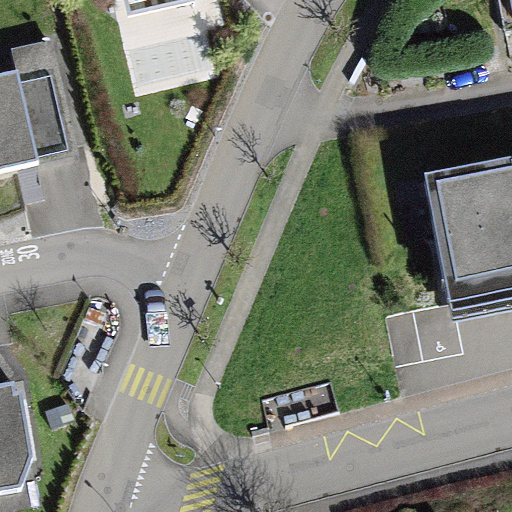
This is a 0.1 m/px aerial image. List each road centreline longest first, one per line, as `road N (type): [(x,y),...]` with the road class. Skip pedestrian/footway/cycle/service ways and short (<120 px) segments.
road 1 (residential): [(105,500),(201,499),(511,425)]
road 2 (residential): [(185,272),(326,0)]
road 3 (residential): [(105,500),(185,272)]
road 4 (residential): [(0,271),(123,256),(185,272)]
